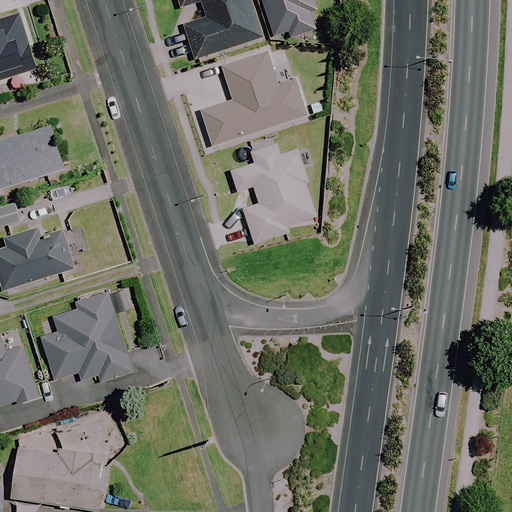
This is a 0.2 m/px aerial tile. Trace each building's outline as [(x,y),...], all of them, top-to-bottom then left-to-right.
[(177,0),(184,18),(204,11),(207,19),(185,26),(198,65),(266,42),(251,0),(177,0)] [(69,170),(56,127),(0,143),(0,200),(8,198),(6,190),(69,170)] [(308,183),(305,171),(314,168),(308,148),(291,153),(280,157),(276,145),(251,153),(255,164),(231,172),(238,193),(254,188),(259,205),(244,209),(255,245),(290,234),(287,227),(316,218),(305,184),(308,183)] [(0,229),(21,224),(16,205),(0,209),(0,229)] [(60,222),(0,241),(0,279),(5,297),(76,274),(60,222)] [(126,334),(112,291),(76,303),(79,309),(53,317),(58,333),(42,338),(56,381),(79,374),(82,381),(99,376),(101,384),(135,373),(123,335),(126,334)] [(0,407),(16,403),(18,408),(41,401),(25,346),(7,352),(1,333),(0,333),(0,407)] [(92,480),(95,456),(20,448),(14,503),(97,511),(98,511),(102,481),(92,480)]
